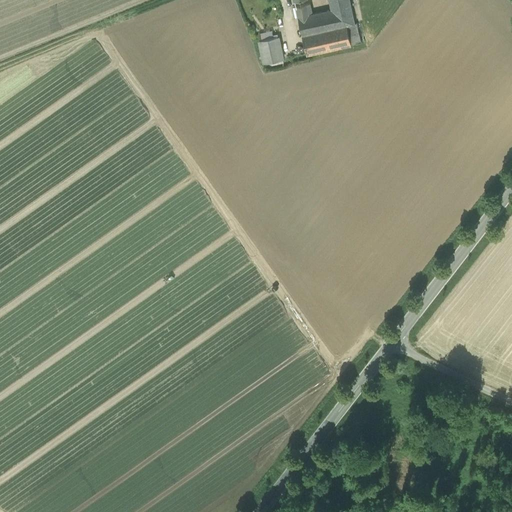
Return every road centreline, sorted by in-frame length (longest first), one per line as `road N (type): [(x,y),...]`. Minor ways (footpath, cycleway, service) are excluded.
road 1 (tertiary): [(263,511),(394,341)]
road 2 (tertiary): [(394,341),(511,189)]
road 3 (residential): [(511,400),(394,341)]
